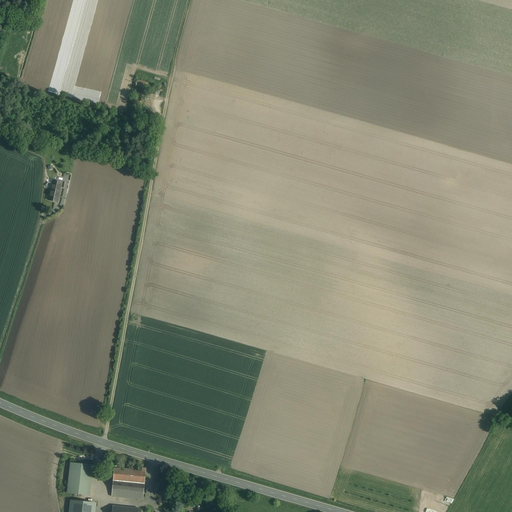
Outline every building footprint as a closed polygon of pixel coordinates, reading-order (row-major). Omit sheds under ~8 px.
[(147,83),(135,81),(131,103),(141,105),(141,103),(143,91),(146,92),(147,83)] [(61,183),(53,181),(50,194),(59,196),(61,183)] [(89,465),(71,463),(67,493),(86,495),(89,465)] [(146,471),(114,468),(112,496),(138,499),(138,498),(143,498),(146,471)] [(94,511),(95,503),(70,501),(69,511),(94,511)]
